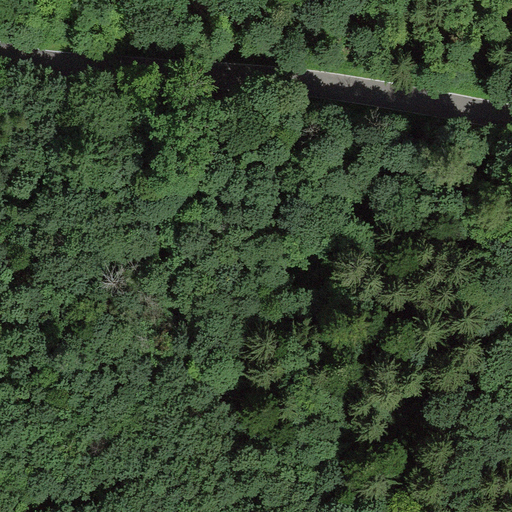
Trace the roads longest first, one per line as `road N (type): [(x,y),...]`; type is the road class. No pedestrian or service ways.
road 1 (tertiary): [(0,51),(405,95),(511,116)]
road 2 (track): [(211,78),(175,232),(176,280),(224,410),(238,511)]
